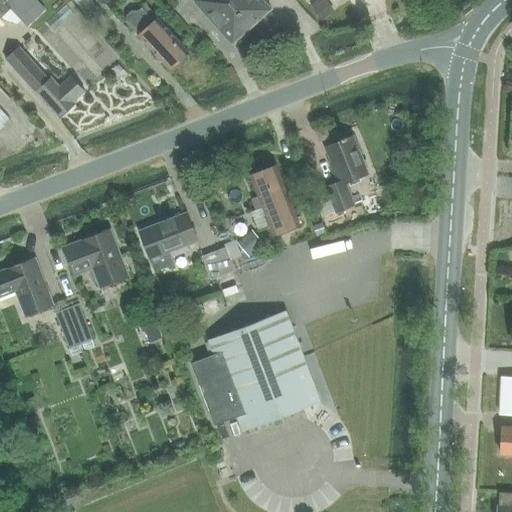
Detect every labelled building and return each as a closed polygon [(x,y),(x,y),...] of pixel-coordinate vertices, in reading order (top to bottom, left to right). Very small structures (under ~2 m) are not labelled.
[(0,0),(0,17),(9,8),(28,28),(45,11),(35,0),(6,0),(4,2),(1,0),(0,0)] [(98,8),(90,0),(72,0),(87,18),(98,8)] [(252,28),(227,0),(192,0),(193,0),(232,44),(231,44),(232,45),(252,28)] [(227,0),(252,28),(272,10),(271,9),(270,9),(262,0),(227,0)] [(322,19),(334,10),(326,0),(323,0),(314,8),(322,19)] [(127,15),(126,21),(126,22),(169,70),(177,62),(178,63),(183,63),(188,59),(188,54),(187,54),(188,53),(154,15),(151,18),(142,7),(138,11),(132,10),(127,15)] [(9,64),(58,118),(74,103),(73,102),(85,90),(71,76),(59,87),(51,79),(50,80),(22,52),(9,64)] [(0,127),(10,119),(0,108),(0,127)] [(326,127),(316,131),(319,141),(330,137),(326,127)] [(326,148),(340,184),(327,189),(336,212),(355,205),(347,183),(368,175),(354,137),(348,139),(347,137),(343,138),(344,141),(326,148)] [(271,228),(275,237),(301,227),(277,166),(251,176),(259,198),(253,201),(257,210),(263,208),(270,226),(268,227),(269,228),(271,228)] [(140,230),(154,269),(172,263),(169,251),(197,240),(186,213),(140,230)] [(356,217),(342,221),(345,229),(358,225),(356,217)] [(322,223),(313,227),(316,236),(325,233),(322,223)] [(94,269),(100,286),(128,276),(111,229),(61,248),(72,278),(94,269)] [(263,245),(252,232),(238,244),(249,256),(263,245)] [(202,256),(211,279),(216,277),(234,270),(225,247),(202,256)] [(0,299),(16,293),(26,317),(53,306),(35,259),(0,273),(0,299)] [(221,289),(216,277),(211,279),(206,282),(211,293),(221,289)] [(80,305),(69,309),(80,341),(92,337),(80,305)] [(80,341),(69,309),(57,313),(69,345),(80,341)] [(217,424),(240,415),(246,431),(322,400),(288,311),(211,339),(216,353),(193,362),(217,424)] [(161,335),(156,322),(144,327),(149,340),(161,335)] [(168,330),(172,342),(184,338),(180,326),(168,330)] [(511,376),(502,376),(500,413),(511,413),(511,376)] [(511,425),(502,426),(501,454),(511,454),(511,425)] [(498,505),(497,511),(511,511),(511,493),(499,492),(498,505)]
